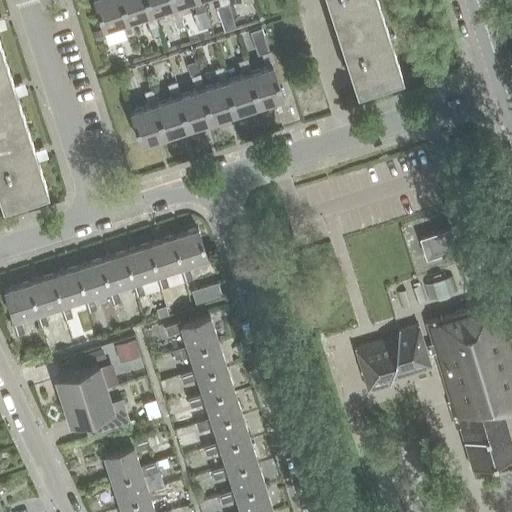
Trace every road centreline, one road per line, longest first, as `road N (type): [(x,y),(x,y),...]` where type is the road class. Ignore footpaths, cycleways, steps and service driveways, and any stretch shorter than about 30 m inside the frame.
road 1 (residential): [(323,511),(216,183)]
road 2 (residential): [(216,183),(505,90)]
road 3 (unknown): [(509,511),(437,253)]
road 4 (residential): [(93,223),(18,0)]
road 5 (residential): [(0,366),(65,511)]
road 6 (residential): [(93,223),(216,183)]
